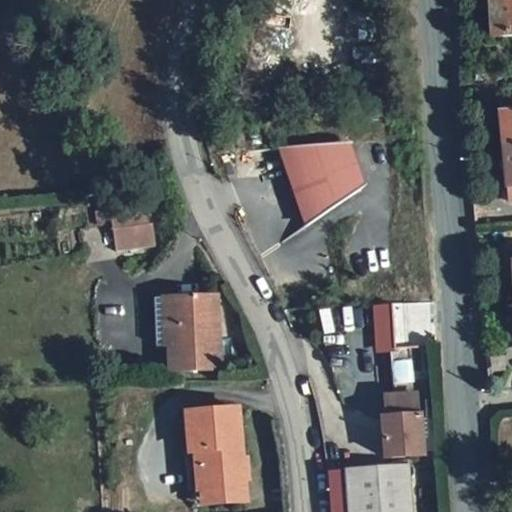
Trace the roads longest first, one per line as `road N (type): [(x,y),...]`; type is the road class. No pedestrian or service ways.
road 1 (residential): [(307,511),(297,403),(186,156),(176,91),(198,0)]
road 2 (tertiary): [(468,511),(429,0)]
